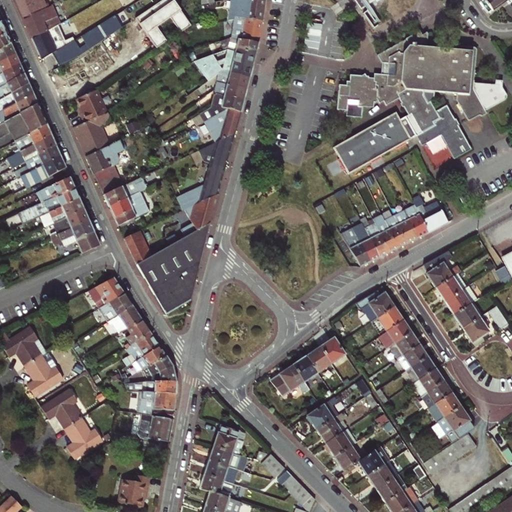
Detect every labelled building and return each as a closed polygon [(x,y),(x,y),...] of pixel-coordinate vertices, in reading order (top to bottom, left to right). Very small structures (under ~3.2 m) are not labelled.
[(15,0),(24,18),(46,8),(43,0),(15,0)] [(235,16),(244,17),(262,20),(265,0),(230,0),(228,20),(234,19),(235,16)] [(354,0),(361,9),(373,0),(354,0)] [(482,0),(481,0),(479,1),(487,12),(490,10),(482,0)] [(482,0),(490,10),(506,0),(482,0)] [(24,18),(32,37),(47,31),(61,22),(52,4),(46,8),(24,18)] [(117,15),(123,25),(130,21),(123,11),(117,15)] [(61,48),(52,53),(59,65),(80,56),(123,27),(115,14),(80,36),(85,44),(78,48),(73,40),(66,45),(61,48)] [(259,42),(262,20),(244,17),(235,16),(234,19),(231,37),(236,38),(241,39),(259,42)] [(112,36),(120,48),(131,42),(123,29),(112,36)] [(42,60),(43,59),(48,55),(52,53),(61,48),(66,45),(62,35),(51,40),(47,31),(32,37),(42,60)] [(416,136),(422,146),(440,135),(454,159),(471,149),(457,125),(454,119),(446,106),(436,111),(430,101),(427,102),(423,95),(424,90),(456,93),(456,99),(467,118),(469,120),(471,120),(477,116),(479,115),(482,116),(486,113),(485,110),(504,99),(507,97),(507,95),(501,85),(500,82),(495,82),(493,84),(474,82),(474,80),(475,65),(476,49),(473,46),(460,45),(459,50),(450,49),(426,47),(428,33),(427,31),(422,34),(419,31),(407,37),(406,39),(378,55),(382,62),(384,62),(388,63),(387,74),(383,74),(374,73),(374,78),(373,81),(368,80),(369,77),(369,76),(366,76),(364,73),(360,75),(350,74),(349,81),(346,81),(346,85),(338,84),(336,109),(346,110),(345,116),(361,117),(362,106),(362,105),(369,106),(369,101),(374,102),(378,101),(378,102),(383,99),(384,101),(386,106),(398,98),(408,115),(399,120),(395,112),(388,116),(387,115),(376,121),(377,123),(368,128),(367,127),(349,137),(350,138),(333,148),(339,159),(337,160),(343,171),(345,170),(348,175),(370,163),(371,165),(382,158),(381,156),(394,148),(395,150),(406,144),(405,142),(416,136)] [(0,49),(11,43),(7,33),(0,37),(0,49)] [(231,37),(228,47),(256,54),(259,42),(241,39),(236,38),(231,37)] [(0,61),(15,53),(11,43),(0,49),(0,61)] [(250,78),(256,54),(228,47),(228,50),(225,59),(217,62),(213,55),(194,62),(196,90),(222,71),(220,67),(224,65),(223,70),(250,78)] [(0,74),(20,63),(15,53),(0,61),(0,74)] [(54,68),(56,74),(70,68),(68,62),(54,68)] [(6,83),(24,73),(20,63),(0,74),(0,77),(3,76),(6,83)] [(56,74),(59,80),(73,74),(70,68),(56,74)] [(220,81),(247,88),(250,78),(223,70),(220,81)] [(0,98),(29,83),(24,73),(6,83),(0,86),(0,98)] [(244,101),(247,88),(220,81),(218,80),(215,93),(244,101)] [(0,111),(33,93),(29,83),(0,98),(0,111)] [(199,101),(207,96),(202,88),(194,93),(199,101)] [(81,114),(84,122),(107,113),(97,90),(77,99),(80,107),(83,114),(81,114)] [(220,113),(228,108),(241,112),(244,101),(215,93),(214,92),(211,110),(199,117),(203,123),(220,113)] [(38,104),(33,93),(0,111),(0,122),(1,124),(38,104)] [(38,104),(1,124),(0,124),(0,138),(11,133),(15,141),(47,124),(38,104)] [(220,113),(203,123),(209,133),(214,143),(225,137),(235,133),(241,112),(228,108),(220,113)] [(86,156),(109,145),(101,127),(112,122),(107,113),(84,122),(73,127),(86,156)] [(203,123),(194,128),(200,139),(209,133),(203,123)] [(15,141),(11,144),(16,154),(20,152),(52,135),(47,124),(15,141)] [(214,143),(199,150),(204,161),(210,163),(225,167),(235,133),(225,137),(214,143)] [(36,150),(38,154),(56,145),(52,135),(20,152),(23,157),(36,150)] [(124,150),(119,140),(109,145),(86,156),(103,195),(123,186),(114,165),(118,163),(120,159),(117,153),(124,150)] [(16,161),(23,157),(20,152),(16,154),(14,155),(13,155),(16,161)] [(60,155),(21,175),(27,188),(67,168),(60,155)] [(176,196),(182,210),(184,209),(217,194),(225,167),(210,163),(204,184),(176,196)] [(163,167),(147,174),(150,180),(165,172),(163,167)] [(70,177),(36,192),(41,202),(75,187),(70,177)] [(103,195),(108,206),(139,191),(146,188),(141,177),(123,186),(103,195)] [(108,206),(118,226),(149,212),(139,191),(108,206)] [(209,223),(217,194),(184,209),(192,223),(179,229),(184,236),(209,223)] [(79,198),(42,215),(46,226),(84,209),(79,198)] [(418,198),(412,201),(415,207),(428,232),(447,222),(438,204),(425,211),(418,198)] [(415,207),(404,213),(417,238),(428,232),(415,207)] [(84,209),(46,226),(50,237),(89,220),(84,209)] [(404,212),(395,217),(396,220),(407,242),(417,238),(404,213),(404,212)] [(359,219),(364,228),(379,257),(388,252),(376,227),(372,219),(367,221),(365,216),(359,219)] [(395,217),(385,223),(397,248),(407,242),(396,220),(395,217)] [(100,245),(89,220),(50,237),(54,246),(63,242),(64,246),(75,241),(81,253),(100,245)] [(181,292),(190,299),(209,223),(184,236),(178,240),(170,245),(156,253),(172,280),(170,286),(182,289),(181,292)] [(385,223),(376,227),(388,252),(397,248),(385,223)] [(358,226),(352,229),(370,262),(379,257),(364,228),(360,230),(358,226)] [(341,235),(360,266),(370,262),(352,229),(341,235)] [(140,230),(124,237),(137,264),(152,255),(140,230)] [(170,245),(178,240),(174,234),(167,238),(170,245)] [(166,315),(190,299),(181,292),(182,289),(170,286),(172,280),(156,253),(152,255),(137,264),(166,315)] [(511,253),(503,258),(511,274),(511,253)] [(426,274),(435,288),(456,274),(460,271),(457,267),(449,272),(443,264),(449,260),(444,254),(423,265),(427,274),(426,274)] [(503,287),(511,281),(511,280),(505,266),(495,271),(503,287)] [(456,274),(435,288),(444,302),(465,288),(456,274)] [(94,300),(99,309),(124,293),(114,277),(93,288),(95,291),(90,293),(93,298),(102,293),(104,295),(94,300)] [(468,286),(465,288),(444,302),(453,315),(470,304),(476,299),(468,286)] [(362,309),(370,322),(394,307),(385,293),(380,295),(378,291),(356,304),(360,310),(362,309)] [(107,322),(113,319),(133,306),(124,293),(99,309),(107,322)] [(479,318),(470,304),(453,315),(462,329),(479,318)] [(121,332),(127,329),(142,320),(133,306),(113,319),(115,322),(121,332)] [(379,336),(403,321),(394,307),(370,322),(379,336)] [(507,324),(496,307),(488,312),(499,329),(507,324)] [(479,318),(462,329),(471,343),(480,337),(488,332),(479,318)] [(125,345),(127,348),(150,333),(142,320),(127,329),(131,334),(126,337),(129,342),(125,345)] [(387,348),(389,347),(411,332),(403,321),(379,336),(387,348)] [(121,332),(115,322),(112,324),(118,334),(121,332)] [(73,338),(66,327),(62,330),(68,341),(73,338)] [(0,335),(0,341),(10,358),(19,353),(20,355),(19,356),(26,368),(43,357),(48,354),(32,329),(10,342),(5,333),(0,335)] [(411,332),(389,347),(397,359),(419,344),(411,332)] [(132,351),(137,359),(159,346),(150,333),(127,348),(129,352),(132,351)] [(480,337),(471,343),(475,348),(484,342),(480,337)] [(333,338),(320,347),(331,364),(344,355),(333,338)] [(397,359),(405,371),(427,357),(419,344),(397,359)] [(132,362),(138,372),(148,367),(154,364),(165,356),(159,346),(137,359),(132,362)] [(306,356),(317,373),(331,364),(320,347),(306,356)] [(151,381),(154,381),(176,381),(171,365),(165,356),(154,364),(148,367),(150,372),(144,374),(145,381),(151,381)] [(306,356),(293,365),(304,382),(317,373),(306,356)] [(43,357),(26,368),(34,380),(36,379),(37,381),(29,386),(36,398),(65,380),(57,369),(52,371),(43,357)] [(427,357),(405,371),(413,384),(435,369),(427,357)] [(304,382),(293,365),(270,381),(282,397),(298,386),(303,394),(309,390),(304,382)] [(119,370),(123,379),(129,376),(124,367),(119,370)] [(413,384),(421,397),(444,381),(435,369),(413,384)] [(396,384),(393,379),(376,391),(384,403),(388,400),(383,392),(396,384)] [(145,381),(134,383),(134,390),(138,391),(153,392),(154,381),(151,381),(145,381)] [(153,392),(176,393),(176,381),(154,381),(153,392)] [(429,408),(451,393),(444,381),(421,397),(429,408)] [(362,394),(365,398),(371,394),(368,389),(362,394)] [(71,391),(43,409),(50,420),(58,415),(66,430),(83,419),(74,405),(79,402),(71,391)] [(136,413),(137,413),(152,416),(153,417),(173,420),(176,393),(153,392),(138,391),(136,413)] [(429,408),(437,422),(460,407),(451,393),(429,408)] [(378,404),(371,394),(365,398),(372,408),(378,404)] [(329,401),(307,416),(316,430),(338,415),(329,401)] [(451,443),(467,433),(474,428),(460,407),(437,422),(451,443)] [(145,447),(167,451),(173,420),(153,417),(152,416),(137,413),(134,430),(141,438),(146,439),(145,447)] [(338,415),(316,430),(325,444),(342,433),(337,425),(345,420),(341,414),(338,415)] [(389,420),(384,414),(376,420),(380,426),(389,420)] [(83,419),(66,430),(74,442),(75,441),(77,443),(68,449),(76,460),(104,442),(97,431),(93,433),(83,419)] [(228,423),(219,446),(245,455),(250,441),(244,439),(246,430),(228,423)] [(325,444),(334,458),(351,447),(342,433),(325,444)] [(451,443),(423,462),(432,475),(476,446),(467,433),(451,443)] [(219,446),(214,459),(240,469),(245,455),(219,446)] [(334,458),(343,472),(358,462),(360,461),(351,447),(334,458)] [(358,462),(367,476),(389,462),(389,461),(380,447),(360,461),(358,462)] [(270,452),(261,449),(258,458),(262,460),(270,452)] [(273,453),(263,462),(277,477),(287,468),(273,453)] [(240,469),(214,459),(210,472),(229,479),(235,482),(240,469)] [(389,462),(367,476),(376,490),(398,475),(389,462)] [(257,468),(248,464),(245,471),(255,474),(257,468)] [(426,477),(419,466),(412,470),(420,481),(426,477)] [(511,466),(506,471),(480,489),(448,510),(449,511),(475,511),(511,486),(511,466)] [(252,482),(255,474),(245,471),(243,478),(252,482)] [(280,480),(294,495),(304,486),(290,471),(280,480)] [(224,493),(229,479),(210,472),(204,486),(215,490),(224,493)] [(398,475),(376,490),(385,504),(407,489),(398,475)] [(143,510),(150,479),(135,476),(134,482),(123,480),(118,505),(143,510)] [(294,495),(299,500),(308,491),(304,486),(294,495)] [(385,504),(390,511),(401,511),(417,502),(408,488),(407,489),(385,504)] [(224,493),(215,490),(210,504),(232,511),(241,511),(246,501),(224,493)] [(308,491),(299,500),(303,505),(313,496),(308,491)] [(313,496),(303,505),(309,511),(312,511),(317,501),(313,496)] [(511,511),(511,497),(490,511),(511,511)] [(0,511),(16,511),(22,507),(12,498),(0,509),(0,511)] [(401,511),(423,511),(417,502),(401,511)]
